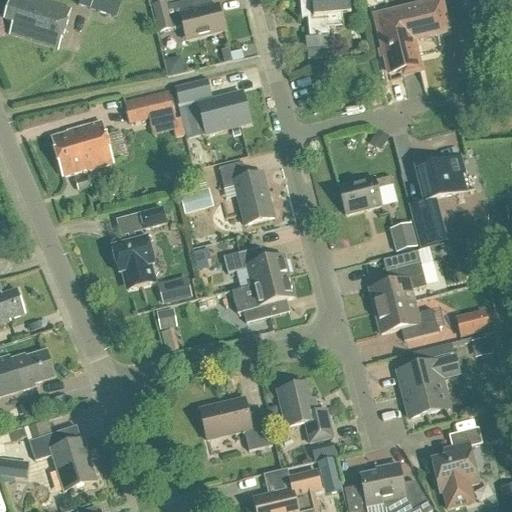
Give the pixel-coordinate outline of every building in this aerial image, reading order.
[(8,24),(17,27),(13,37),(61,53),(74,12),(38,0),(35,0),(34,6),(16,0),(8,24)] [(123,1),(120,0),(93,0),(89,13),(116,21),(123,1)] [(344,15),(352,14),(350,0),(314,4),(313,0),(310,0),(301,1),(304,19),(309,19),(311,38),(306,39),(309,62),(333,61),(330,29),(346,27),(344,15)] [(192,1),(169,6),(168,3),(154,6),(161,32),(183,27),(187,42),(226,33),(220,8),(195,14),(192,1)] [(429,38),(447,34),(440,5),(376,20),(389,77),(419,70),(411,38),(428,34),(429,38)] [(207,83),(175,91),(179,108),(211,100),(207,83)] [(169,94),(125,104),(130,127),(174,116),(169,94)] [(243,95),(200,106),(207,136),(250,125),(243,95)] [(72,136),(55,140),(65,177),(86,171),(88,173),(116,166),(105,125),(71,134),(72,136)] [(460,160),(416,171),(424,205),(453,198),(448,181),(464,177),(460,160)] [(242,166),(219,171),(224,193),(235,190),(245,229),(274,222),(263,177),(246,181),(242,166)] [(381,209),(376,192),(393,187),(391,179),(374,184),(374,182),(340,191),(347,218),(381,209)] [(87,183),(76,186),(79,194),(89,190),(87,183)] [(183,215),(212,211),(208,190),(180,194),(183,215)] [(148,240),(135,243),(133,234),(166,226),(162,210),(116,222),(120,238),(128,235),(131,245),(114,249),(121,275),(123,274),(126,286),(133,290),(152,285),(160,272),(153,268),(153,266),(155,266),(148,240)] [(441,220),(413,227),(420,253),(448,246),(441,220)] [(412,227),(390,233),(396,256),(418,250),(412,227)] [(263,250),(225,259),(229,275),(249,270),(253,288),(291,278),(286,258),(266,263),(263,250)] [(421,267),(386,276),(389,287),(369,293),(375,316),(414,306),(411,294),(426,290),(421,267)] [(291,278),(253,288),(233,293),(239,315),(245,313),(248,325),(272,319),(269,308),(297,301),(291,278)] [(156,286),(162,307),(191,300),(186,279),(156,286)] [(0,326),(14,322),(13,320),(27,316),(20,293),(6,298),(5,294),(0,295),(0,326)] [(414,306),(375,316),(381,339),(401,333),(404,345),(438,336),(433,313),(417,317),(414,306)] [(172,312),(157,314),(160,331),(175,329),(172,312)] [(460,342),(490,335),(485,314),(455,321),(460,342)] [(38,386),(59,380),(51,353),(29,360),(28,357),(14,361),(13,357),(0,361),(0,395),(1,400),(14,396),(13,392),(20,390),(22,394),(39,389),(38,386)] [(456,360),(440,364),(397,375),(409,423),(449,413),(441,381),(460,377),(456,360)] [(306,388),(277,395),(286,432),(305,428),(310,447),(333,441),(327,414),(317,416),(316,411),(312,412),(306,388)] [(230,408),(200,415),(207,444),(244,436),(249,455),(272,450),(264,414),(248,418),(245,402),(229,406),(230,408)] [(482,421),(489,447),(506,442),(503,431),(506,430),(502,416),(482,421)] [(478,431),(449,439),(452,451),(444,454),(445,460),(432,464),(440,497),(443,496),(447,511),(451,511),(475,506),(471,489),(479,487),(470,451),(482,448),(478,431)] [(75,432),(28,447),(34,466),(50,461),(63,497),(96,486),(82,444),(79,445),(75,432)] [(1,477),(28,480),(30,463),(3,460),(1,477)] [(336,460),(321,463),(328,492),(343,489),(336,460)] [(366,510),(396,504),(401,511),(419,511),(430,506),(416,484),(403,491),(399,469),(385,472),(386,475),(360,480),(366,510)] [(316,475),(289,481),(292,492),(254,501),(256,511),(317,511),(314,495),(321,493),(316,475)] [(511,511),(511,488),(501,491),(506,511),(511,511)]
